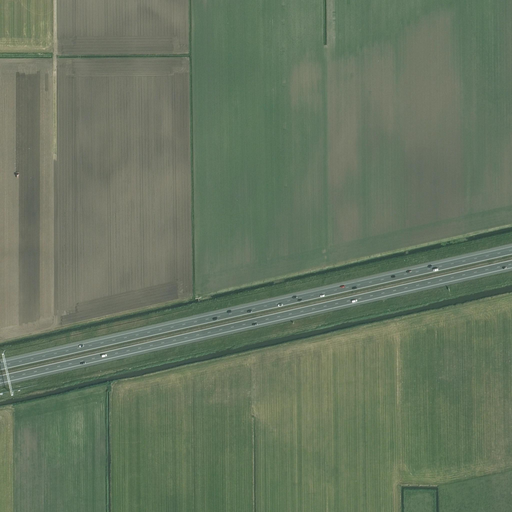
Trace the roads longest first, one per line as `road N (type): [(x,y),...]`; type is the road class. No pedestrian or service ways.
road 1 (motorway): [(0,379),(511,263)]
road 2 (motorway): [(511,250),(0,365)]
